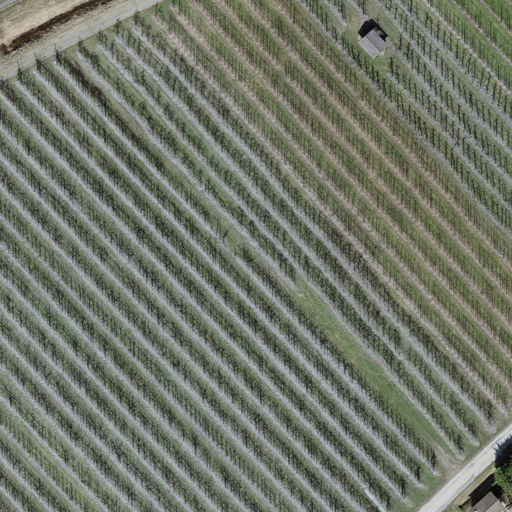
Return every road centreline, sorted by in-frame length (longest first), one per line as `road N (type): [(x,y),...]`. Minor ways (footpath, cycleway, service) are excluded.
road 1 (track): [(143,0),(0,73)]
road 2 (residential): [(511,429),(424,511)]
